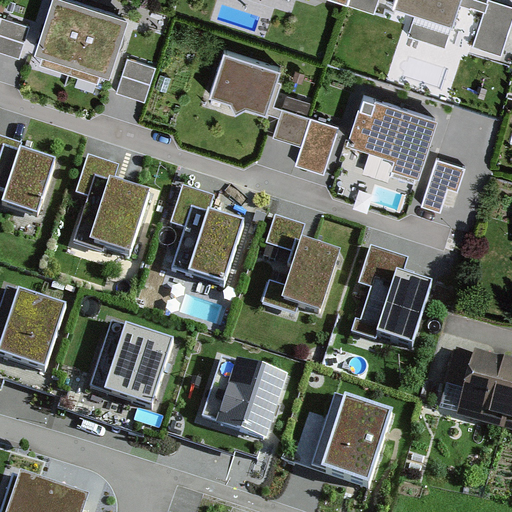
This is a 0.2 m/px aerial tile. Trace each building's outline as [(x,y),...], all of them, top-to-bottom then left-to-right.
[(128,13),(87,0),(50,0),(35,46),(110,70),(128,13)] [(485,0),(390,0),(386,13),(473,41),(485,0)] [(0,14),(0,49),(21,57),(31,25),(0,14)] [(282,65),(225,46),(209,92),(230,99),(235,111),(245,104),(266,111),(282,65)] [(156,66),(128,57),(117,90),(145,99),(156,66)] [(437,114),(363,90),(347,139),(395,154),(392,163),(418,172),(437,114)] [(273,135),(301,144),(311,116),(282,107),(273,135)] [(339,125),(311,116),(301,144),(295,162),(324,171),(339,125)] [(55,164),(20,153),(22,145),(0,138),(0,192),(6,195),(2,208),(37,219),(55,164)] [(466,165),(437,156),(421,204),(440,210),(448,186),(458,190),(466,165)] [(109,164),(83,240),(133,257),(159,181),(109,164)] [(194,191),(168,267),(218,284),(245,208),(194,191)] [(297,218),(271,294),(321,312),(347,236),(297,218)] [(385,247),(358,323),(409,340),(435,264),(385,247)] [(18,278),(0,330),(0,356),(42,371),(68,295),(18,278)] [(125,310),(99,386),(150,404),(176,328),(125,310)] [(511,366),(454,352),(446,386),(465,390),(458,418),(511,430),(511,366)] [(237,362),(216,427),(267,442),(288,378),(237,362)] [(346,383),(319,459),(370,477),(396,401),(346,383)] [(81,511),(85,499),(22,480),(11,511),(81,511)]
